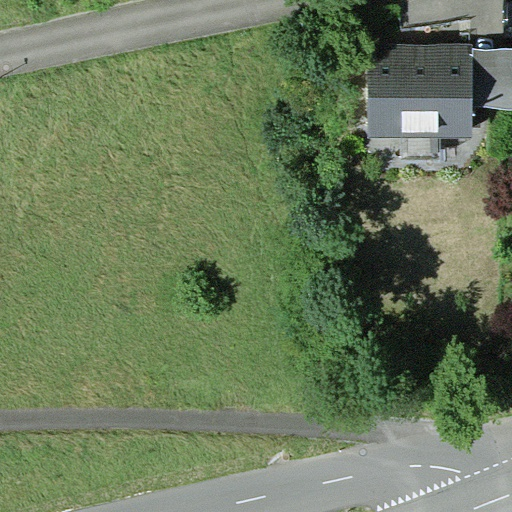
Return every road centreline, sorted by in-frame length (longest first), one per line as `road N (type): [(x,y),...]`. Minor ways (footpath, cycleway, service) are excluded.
road 1 (tertiary): [(180,511),(428,454),(468,471),(489,498)]
road 2 (residential): [(0,49),(251,0)]
